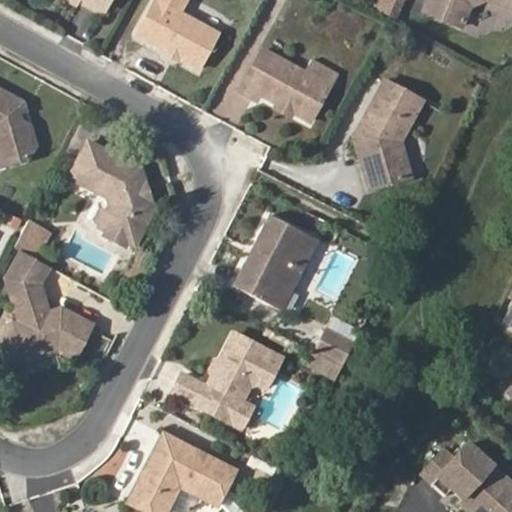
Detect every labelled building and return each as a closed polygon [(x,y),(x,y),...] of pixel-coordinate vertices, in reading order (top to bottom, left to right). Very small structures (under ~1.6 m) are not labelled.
[(67,0),(71,2),(71,0),(83,0),(104,11),(109,0),(67,0)] [(217,32),(159,0),(153,0),(136,34),(164,48),(172,47),(179,52),(180,58),(199,67),(217,32)] [(383,0),(379,8),(393,16),(401,0),(383,0)] [(398,18),(401,20),(410,1),(407,0),(401,0),(393,16),(398,18)] [(511,0),(433,0),(429,10),(466,25),(474,3),(481,0),(501,0),(511,4),(511,0)] [(165,54),(176,60),(180,58),(179,52),(172,47),(164,48),(165,54)] [(263,47),(241,89),(257,98),(261,93),(278,102),(284,99),(292,103),(292,110),(312,118),(330,84),(309,72),(263,47)] [(337,72),(315,61),(309,72),(330,84),(337,72)] [(431,105),(393,84),(365,137),(380,189),(418,178),(409,145),(431,105)] [(0,159),(24,153),(31,141),(27,120),(17,114),(15,106),(22,102),(21,97),(0,86),(0,159)] [(277,106),(291,113),(292,110),(292,103),(284,99),(278,102),(277,106)] [(139,163),(86,135),(67,169),(104,189),(107,199),(97,220),(105,224),(106,230),(118,237),(125,236),(129,238),(133,239),(152,201),(139,163)] [(319,236),(271,212),(235,281),(282,306),(319,236)] [(37,227),(25,221),(17,237),(29,244),(37,227)] [(40,279),(13,286),(20,316),(1,321),(0,322),(0,342),(5,359),(57,344),(76,354),(93,318),(60,302),(55,312),(48,309),(40,279)] [(331,324),(354,336),(359,326),(336,315),(331,324)] [(354,339),(327,325),(316,347),(343,361),(354,339)] [(182,370),(173,387),(216,410),(218,408),(234,415),(243,397),(252,380),(262,378),(269,383),(283,354),(236,328),(223,352),(215,355),(211,366),(213,377),(210,385),(182,370)] [(308,364),(334,377),(343,361),(316,347),(308,364)] [(216,410),(242,425),(253,403),(243,397),(234,415),(218,408),(216,410)] [(238,467),(165,428),(128,498),(156,511),(165,511),(181,483),(219,501),(238,467)] [(441,444),(420,468),(430,478),(430,479),(443,491),(449,484),(459,493),(456,496),(473,511),(511,511),(511,479),(466,438),(452,454),(441,444)]
